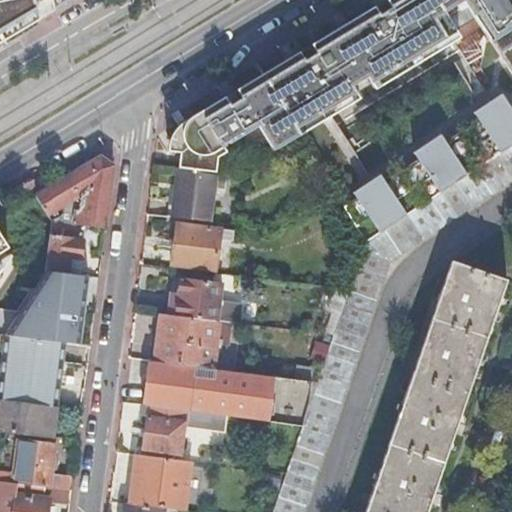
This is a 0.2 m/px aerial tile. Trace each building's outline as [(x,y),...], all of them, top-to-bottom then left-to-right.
[(53,0),(55,9),(68,0),(53,0)] [(511,0),(383,0),(203,110),(191,118),(184,131),(188,142),(197,151),(208,157),(226,147),(256,135),(272,158),(360,102),(353,75),(468,6),(511,64),(511,0)] [(511,109),(502,93),(473,113),(503,155),(511,148),(511,109)] [(443,135),(415,152),(442,195),(471,176),(443,135)] [(36,180),(43,193),(98,160),(90,147),(36,180)] [(303,511),(391,262),(511,182),(511,148),(503,155),(471,176),(442,195),(411,216),(382,235),(367,245),(319,383),(304,427),(273,511),(303,511)] [(98,160),(43,193),(36,197),(48,216),(62,207),(66,212),(76,213),(76,217),(71,217),(70,224),(75,225),(105,228),(113,166),(101,158),(98,160)] [(177,207),(175,218),(209,222),(214,187),(219,188),(221,173),(178,168),(173,207),(177,207)] [(382,174),(352,193),(382,235),(411,216),(382,174)] [(70,224),(52,222),(45,272),(79,276),(83,241),(74,239),(75,225),(70,224)] [(216,272),(221,229),(177,224),(172,266),(216,272)] [(0,234),(0,276),(4,271),(0,265),(0,253),(9,248),(0,234)] [(13,255),(0,263),(0,265),(4,271),(13,256),(13,255)] [(428,511),(507,281),(452,262),(366,511),(428,511)] [(84,312),(89,277),(79,276),(45,272),(34,289),(4,335),(56,342),(64,343),(79,345),(84,312)] [(218,322),(240,325),(242,304),(221,301),(223,284),(180,278),(176,316),(209,321),(218,322)] [(154,362),(213,370),(215,347),(206,346),(209,321),(176,316),(160,314),(154,362)] [(215,347),(218,322),(209,321),(206,346),(215,347)] [(0,366),(0,400),(9,402),(28,404),(55,407),(59,383),(64,343),(56,342),(4,335),(0,366)] [(304,427),(319,383),(213,370),(154,362),(149,362),(143,406),(150,406),(213,415),(304,427)] [(9,402),(0,400),(0,431),(52,438),(56,407),(55,407),(28,404),(9,402)] [(211,430),(213,415),(150,406),(144,451),(181,455),(185,427),(211,430)] [(0,472),(0,482),(11,484),(13,484),(45,488),(45,486),(48,487),(50,477),(50,472),(55,470),(56,460),(52,455),(54,446),(19,441),(14,474),(0,472)] [(164,508),(184,511),(191,462),(137,455),(130,504),(164,508)] [(70,491),(72,479),(50,477),(48,487),(45,486),(45,488),(70,491)] [(44,498),(45,488),(13,484),(11,484),(0,482),(0,496),(5,497),(11,494),(16,495),(13,511),(47,511),(50,499),(44,498)] [(163,511),(164,508),(130,504),(126,503),(124,511),(163,511)]
